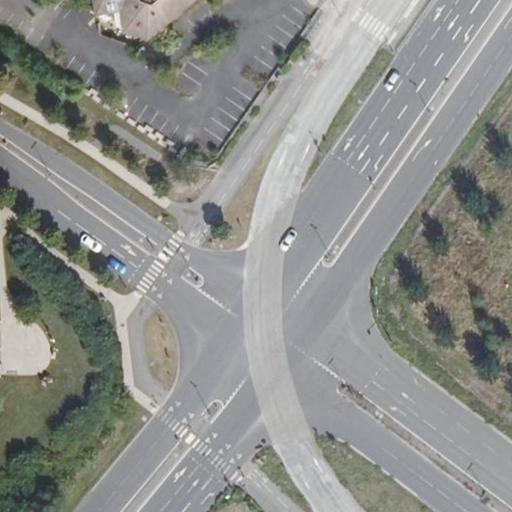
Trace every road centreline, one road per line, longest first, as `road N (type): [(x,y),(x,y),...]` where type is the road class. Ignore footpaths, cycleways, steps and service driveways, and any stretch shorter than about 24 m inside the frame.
road 1 (track): [(511,415),(405,331),(395,279),(511,98)]
road 2 (primary): [(470,0),(254,295)]
road 3 (primary): [(307,334),(511,41)]
road 4 (tertiary): [(0,138),(33,193),(227,334)]
road 5 (tertiary): [(254,295),(52,161),(0,137)]
road 6 (secondary): [(511,485),(307,334)]
road 7 (secondary): [(274,372),(464,511)]
road 8 (primary): [(227,334),(179,412),(98,511)]
road 9 (primary): [(168,511),(274,372)]
